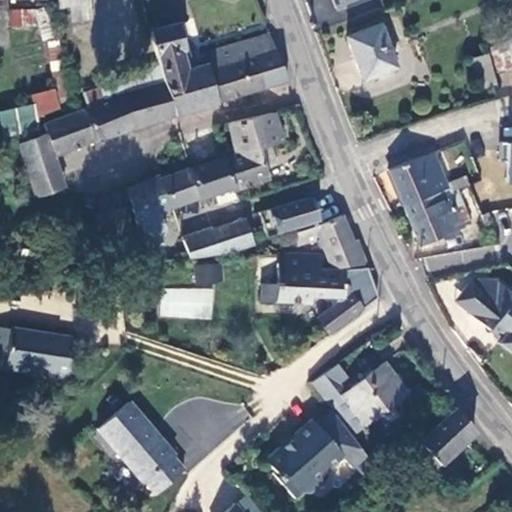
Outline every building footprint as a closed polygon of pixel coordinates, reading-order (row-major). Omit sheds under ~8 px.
[(72,21),(91,19),(87,0),(58,0),(59,8),(69,7),(72,21)] [(39,27),(43,41),(46,41),(47,40),(57,38),(49,7),(37,11),(9,12),(9,29),(39,27)] [(176,25),(149,31),(155,57),(180,51),(182,50),(176,25)] [(395,67),(379,25),(346,36),(362,79),(395,67)] [(275,52),(268,34),(265,35),(203,53),(206,64),(208,70),(216,102),(285,82),(275,52)] [(511,37),(488,47),(498,73),(511,68),(511,37)] [(57,38),(47,40),(54,89),(30,95),(32,105),(34,115),(70,107),(57,38)] [(174,115),(216,102),(208,70),(206,64),(185,70),(180,51),(155,57),(157,65),(160,76),(163,85),(174,115)] [(472,59),(481,89),(496,84),(488,53),(472,59)] [(157,65),(97,82),(98,87),(103,104),(163,85),(160,76),(157,65)] [(53,155),(174,115),(163,85),(103,104),(86,110),(74,113),(42,124),(46,134),(53,155)] [(82,93),(86,110),(103,104),(98,87),(82,93)] [(34,115),(32,105),(0,111),(0,119),(4,136),(37,128),(34,115)] [(233,153),(221,157),(232,190),(234,190),(268,179),(265,170),(258,150),(270,146),(283,143),(275,113),(227,124),(233,153)] [(478,138),(473,126),(453,131),(457,142),(478,138)] [(63,188),(53,155),(46,134),(17,144),(35,198),(63,188)] [(276,166),(270,146),(258,150),(265,170),(276,166)] [(442,151),(433,154),(444,179),(453,175),(442,151)] [(389,171),(404,207),(448,189),(446,184),(444,179),(433,154),(433,153),(389,171)] [(217,205),(238,199),(234,190),(232,190),(221,157),(189,168),(160,178),(170,209),(213,194),(217,205)] [(473,175),(466,178),(468,184),(476,205),(480,214),(498,209),(494,200),(484,203),(473,175)] [(465,176),(446,184),(448,189),(449,192),(468,184),(466,178),(465,176)] [(146,217),(170,209),(160,178),(159,177),(125,189),(149,261),(175,252),(168,233),(153,237),(146,217)] [(465,210),(476,205),(468,184),(449,192),(458,212),(465,210)] [(458,212),(449,192),(448,189),(404,207),(420,245),(471,224),(465,210),(458,212)] [(133,242),(124,209),(120,210),(116,195),(97,200),(100,214),(96,216),(105,249),(133,242)] [(306,199),(258,213),(265,236),(313,222),(306,199)] [(484,223),(491,220),(488,212),(480,214),(484,223)] [(317,240),(331,269),(365,264),(356,241),(353,241),(341,215),(313,226),(311,225),(294,232),(297,247),(317,240)] [(231,253),(253,246),(252,242),(245,220),(211,230),(210,228),(183,238),(189,257),(231,253)] [(366,269),(343,271),(332,271),(319,270),(319,257),(277,255),(276,285),(262,285),(261,302),(310,306),(311,298),(330,299),(330,309),(316,319),(328,334),(377,297),(366,269)] [(191,284),(235,281),(234,263),(190,266),(191,284)] [(471,313),(496,281),(470,282),(455,301),(471,313)] [(511,294),(496,281),(471,313),(470,314),(501,339),(498,342),(511,351),(511,294)] [(5,369),(68,379),(73,338),(10,328),(10,330),(0,329),(0,356),(6,357),(5,369)] [(344,392),(337,384),(321,396),(333,412),(351,436),(378,415),(386,425),(397,416),(390,405),(405,394),(383,364),(344,392)] [(345,378),(336,365),(311,383),(321,396),(337,384),(345,378)] [(173,456),(127,402),(96,429),(142,482),(144,481),(155,494),(182,471),(171,457),(173,456)] [(430,473),(475,431),(455,409),(409,452),(430,473)] [(365,459),(367,458),(357,444),(351,436),(333,412),(316,426),(313,422),(303,431),(333,466),(342,458),(353,470),(356,467),(367,478),(376,470),(365,459)] [(321,477),(333,466),(303,431),(267,463),(276,472),(273,474),(295,499),(300,495),(308,495),(321,484),(321,477)] [(364,438),(357,444),(367,458),(372,465),(380,459),(364,438)] [(451,468),(437,481),(446,490),(459,477),(451,468)] [(466,492),(455,503),(463,511),(468,511),(476,506),(466,492)]
